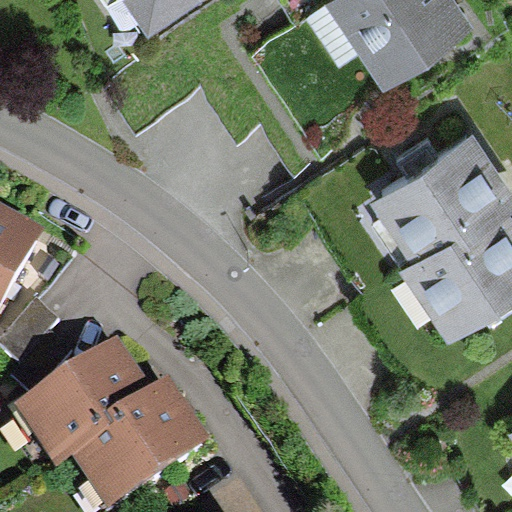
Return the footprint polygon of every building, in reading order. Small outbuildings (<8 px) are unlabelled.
[(134,0),(151,24),(187,0),(134,0)] [(460,0),(331,0),(381,75),(470,15),(460,0)] [(373,187),(418,257),(511,198),(511,197),(511,178),(507,170),(476,121),(373,187)] [(448,330),(511,290),(511,200),(511,198),(418,257),(406,264),(448,330)] [(0,308),(42,229),(0,206),(0,308)] [(38,296),(0,339),(0,340),(23,361),(12,373),(34,392),(72,349),(48,329),(60,315),(38,296)] [(72,449),(153,397),(117,343),(20,406),(55,460),(72,449)] [(72,449),(111,507),(205,446),(167,388),(153,397),(72,449)]
